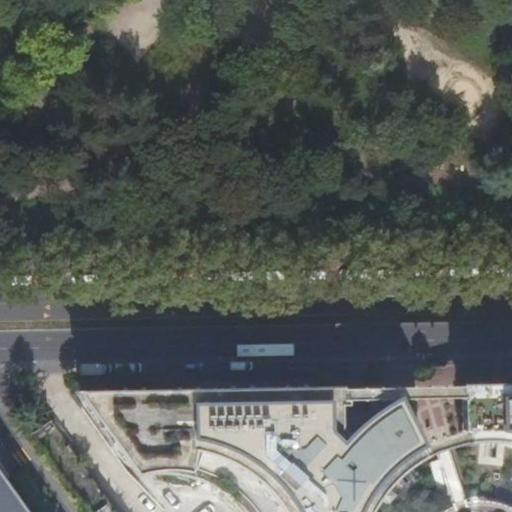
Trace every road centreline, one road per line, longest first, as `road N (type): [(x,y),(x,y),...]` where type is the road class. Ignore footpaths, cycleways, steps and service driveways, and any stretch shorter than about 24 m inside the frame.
road 1 (primary): [(0,349),(511,337)]
road 2 (primary): [(511,285),(0,295)]
